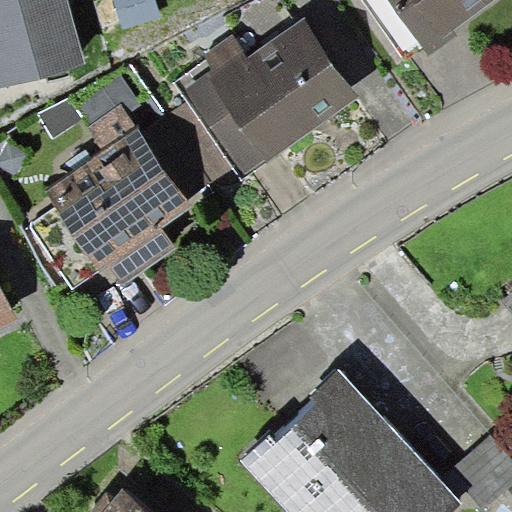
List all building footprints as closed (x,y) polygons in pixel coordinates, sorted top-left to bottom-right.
[(68,0),(0,0),(0,87),(86,64),(68,0)] [(160,18),(155,0),(115,0),(124,28),(160,18)] [(389,0),(423,47),(453,28),(491,0),(389,0)] [(360,98),(305,17),(248,57),(234,33),(205,54),(208,57),(174,83),(187,101),(164,116),(211,183),(234,168),(243,180),(360,98)] [(458,36),(453,28),(423,47),(429,55),(458,36)] [(121,103),(129,114),(143,105),(119,71),(75,98),(92,123),(121,103)] [(129,114),(121,103),(92,123),(88,126),(104,150),(46,191),(57,207),(31,225),(74,288),(100,270),(111,285),(120,279),(124,285),(177,248),(163,227),(194,206),(189,198),(211,183),(164,116),(141,132),(129,114)] [(27,153),(7,141),(0,153),(0,165),(15,174),(27,153)] [(0,328),(19,319),(0,282),(0,328)] [(511,290),(503,299),(511,309),(511,290)] [(340,371),(242,461),(289,511),(454,511),(463,504),(459,499),(441,480),(340,371)] [(511,457),(491,435),(441,480),(459,499),(469,490),(485,507),(511,482),(511,457)] [(151,511),(123,488),(102,511),(151,511)]
